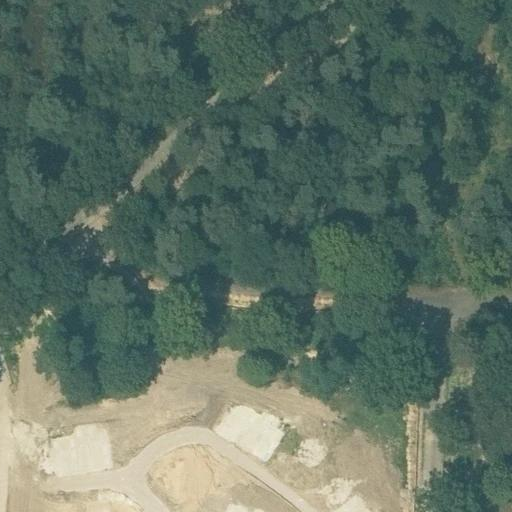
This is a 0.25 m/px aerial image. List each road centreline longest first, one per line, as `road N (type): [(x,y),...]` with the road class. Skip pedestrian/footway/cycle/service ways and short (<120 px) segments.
road 1 (unclassified): [(430,297),(148,286),(95,251),(75,220)]
road 2 (unclassified): [(75,220),(343,0)]
road 3 (unclassified): [(430,297),(421,511)]
